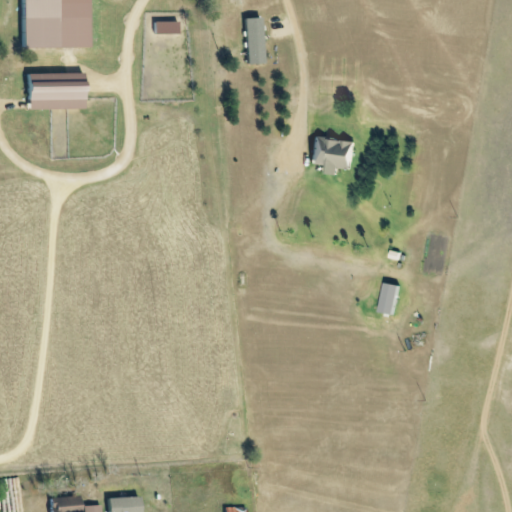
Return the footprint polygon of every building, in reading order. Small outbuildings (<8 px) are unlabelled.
[(88,0),(88,39),(24,43),(21,0),(88,0)] [(265,62),(263,14),(243,15),(245,62),(265,62)] [(178,30),(154,30),(154,15),(176,15),(178,30)] [(83,103),(29,104),(25,70),(82,68),(83,103)] [(350,170),(353,142),(313,138),(310,165),(321,166),(320,174),(336,175),(337,169),(350,170)] [(399,286),(384,283),(379,312),(393,315),(399,286)] [(47,497),(48,511),(78,511),(77,496),(47,497)] [(106,498),(106,511),(137,511),(137,497),(106,498)]
